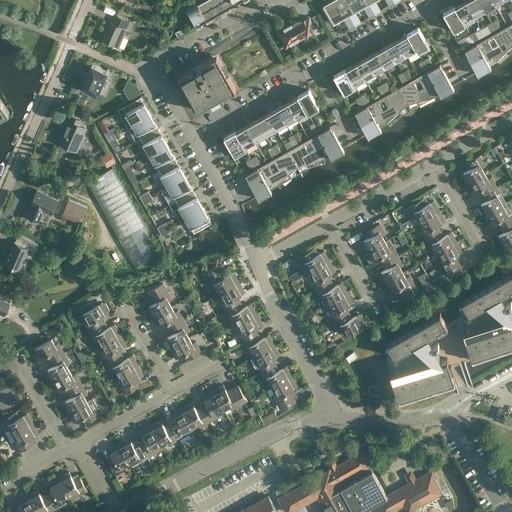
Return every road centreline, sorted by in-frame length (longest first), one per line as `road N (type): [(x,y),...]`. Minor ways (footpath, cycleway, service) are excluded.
road 1 (unclassified): [(125,511),(281,426),(339,418)]
road 2 (residential): [(0,203),(89,0)]
road 3 (residential): [(192,139),(156,62),(268,0)]
road 4 (unclassified): [(339,418),(260,264)]
road 5 (unclassified): [(260,264),(192,139)]
road 6 (residential): [(192,139),(315,72)]
road 7 (residential): [(315,72),(432,7)]
road 8 (unclassified): [(333,223),(438,164)]
